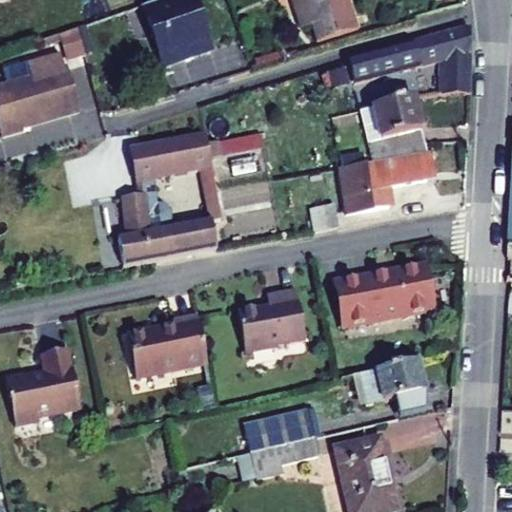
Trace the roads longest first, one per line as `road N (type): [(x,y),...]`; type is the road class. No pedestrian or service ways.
road 1 (residential): [(0,316),(441,225),(483,227)]
road 2 (residential): [(483,227),(469,511)]
road 3 (residential): [(486,0),(493,73),(483,227)]
